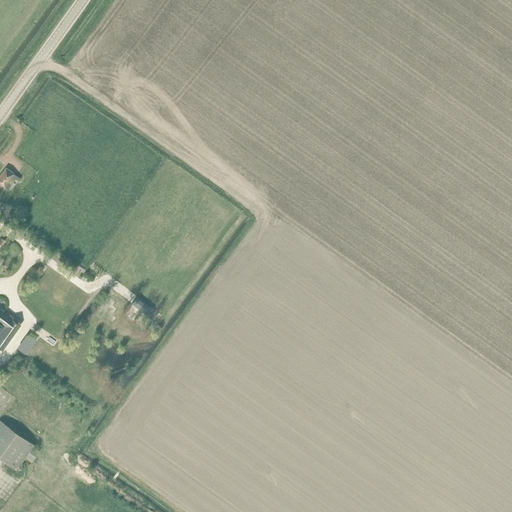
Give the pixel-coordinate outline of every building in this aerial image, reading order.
[(5,167),(0,173),(0,183),(8,189),(15,178),(19,180),(21,178),(5,167)] [(108,298),(95,314),(101,318),(104,314),(112,321),(115,317),(111,314),(115,309),(111,305),(114,302),(108,298)] [(0,309),(0,322),(5,326),(4,328),(0,325),(0,348),(2,350),(20,324),(0,309)] [(21,342),(17,347),(26,354),(30,348),(21,342)] [(40,450),(33,445),(33,444),(0,419),(0,456),(16,468),(25,456),(32,461),(40,450)]
